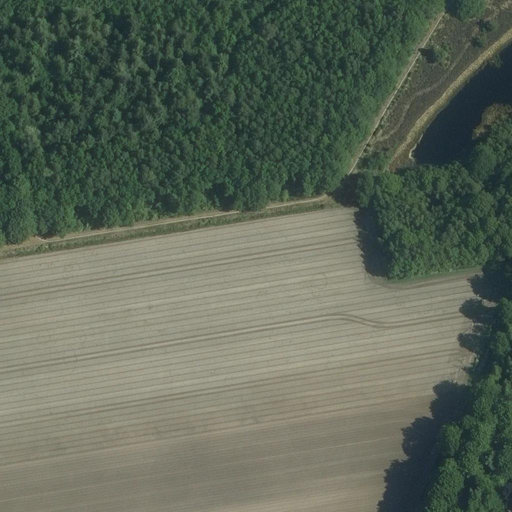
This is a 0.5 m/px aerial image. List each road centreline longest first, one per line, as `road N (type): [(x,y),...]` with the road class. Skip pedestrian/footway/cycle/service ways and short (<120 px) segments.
road 1 (track): [(453,0),(328,194),(32,244)]
road 2 (track): [(430,511),(511,308)]
road 3 (track): [(32,244),(0,114)]
